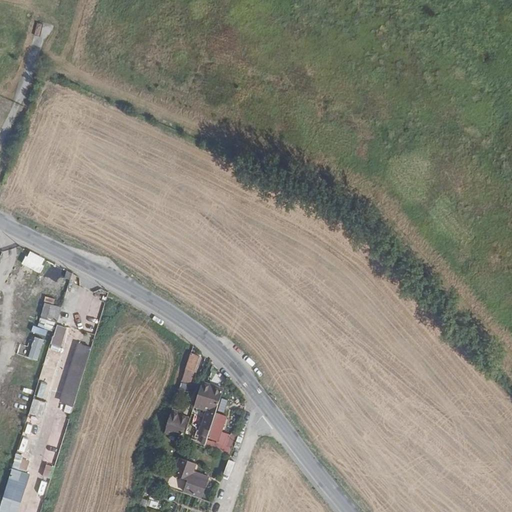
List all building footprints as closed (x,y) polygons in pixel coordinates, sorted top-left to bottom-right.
[(29,250),(21,263),(37,273),(46,260),(29,250)] [(39,317),(56,321),(60,306),(43,302),(39,317)] [(60,347),(66,328),(56,325),(50,344),(60,347)] [(32,326),(30,332),(45,336),(47,330),(32,326)] [(28,358),(38,360),(42,339),(32,337),(28,358)] [(75,343),(59,402),(73,406),(89,347),(75,343)] [(199,355),(190,352),(184,371),(192,373),(199,355)] [(224,389),(203,383),(196,404),(217,410),(224,389)] [(32,400),(29,415),(41,417),(44,402),(32,400)] [(170,424),(167,422),(163,432),(183,439),(191,417),(174,411),(170,424)] [(230,455),(237,435),(220,429),(223,418),(215,415),(205,446),(230,455)] [(27,470),(29,456),(15,454),(13,467),(27,470)] [(191,474),(192,469),(194,463),(178,457),(172,475),(187,481),(184,489),(202,495),(205,487),(207,480),(191,474)] [(0,501),(0,511),(16,511),(28,473),(10,468),(0,501)] [(209,476),(192,469),(191,474),(207,480),(209,476)] [(156,506),(163,487),(154,483),(151,491),(147,502),(156,506)] [(151,491),(145,488),(140,503),(146,505),(147,502),(151,491)]
